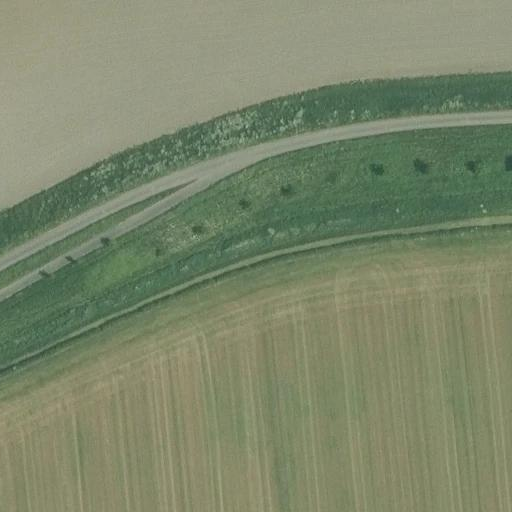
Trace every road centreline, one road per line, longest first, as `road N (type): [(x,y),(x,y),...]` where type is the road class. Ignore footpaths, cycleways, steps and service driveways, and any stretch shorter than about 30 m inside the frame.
road 1 (unclassified): [(0,295),(258,152)]
road 2 (unclassified): [(258,152),(159,185),(0,264)]
road 3 (unclassified): [(258,152),(358,130),(511,116)]
